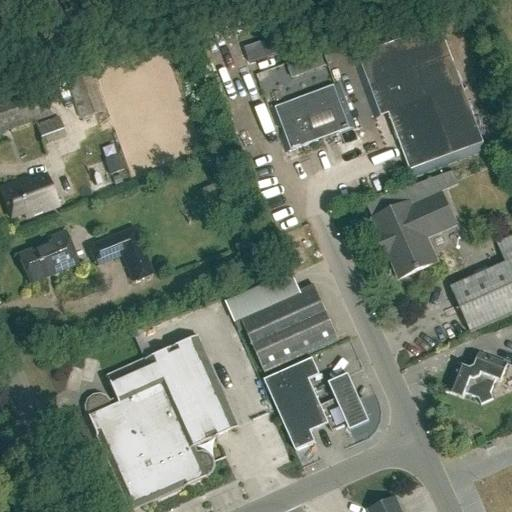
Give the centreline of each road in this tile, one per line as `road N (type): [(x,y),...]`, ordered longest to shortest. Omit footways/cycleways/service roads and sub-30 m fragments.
road 1 (unclassified): [(418,435),(317,215)]
road 2 (unclassified): [(75,511),(0,339)]
road 3 (unclassified): [(253,511),(418,435)]
